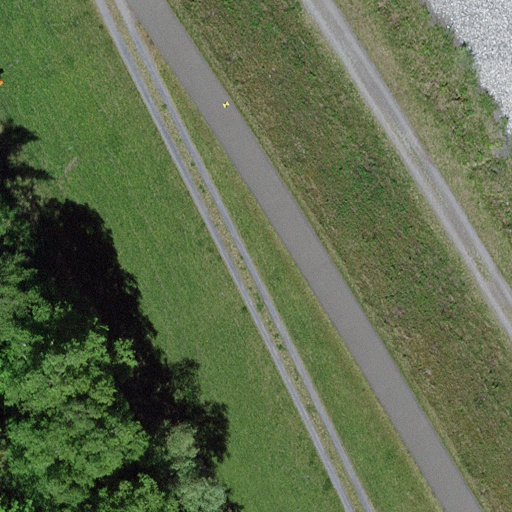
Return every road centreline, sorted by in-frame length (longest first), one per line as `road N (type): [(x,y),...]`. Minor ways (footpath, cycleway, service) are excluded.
road 1 (track): [(143,0),(480,511)]
road 2 (track): [(108,0),(359,511)]
road 3 (track): [(313,0),(511,339)]
